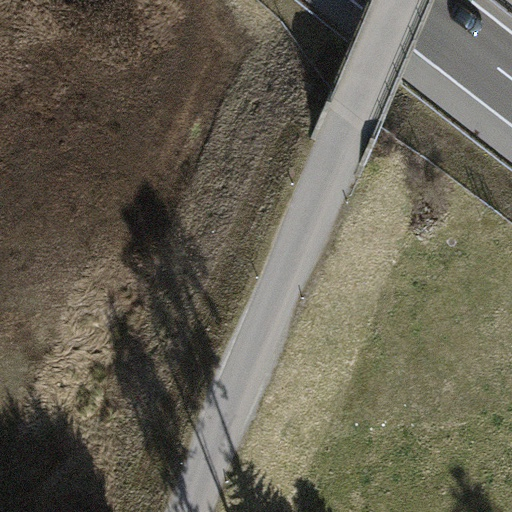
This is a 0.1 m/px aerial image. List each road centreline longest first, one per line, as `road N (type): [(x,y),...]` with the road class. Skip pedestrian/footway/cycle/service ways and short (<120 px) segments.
road 1 (unclassified): [(401,0),(190,511)]
road 2 (motorway): [(414,0),(511,75)]
